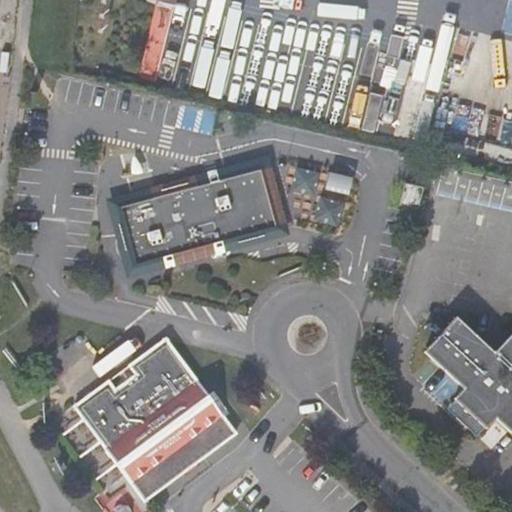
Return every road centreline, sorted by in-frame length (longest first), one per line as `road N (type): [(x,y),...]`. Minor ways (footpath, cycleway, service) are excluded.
road 1 (unclassified): [(338,358),(343,322),(328,303),(305,297),(283,305),(270,325),(272,349),(285,366)]
road 2 (unclassified): [(437,511),(350,425)]
